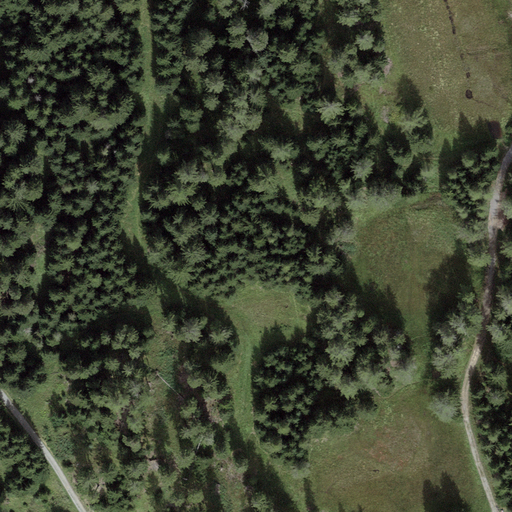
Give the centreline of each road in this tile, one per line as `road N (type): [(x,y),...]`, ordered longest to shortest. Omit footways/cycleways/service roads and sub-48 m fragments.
road 1 (track): [(511,146),(498,181),(489,319),(463,381),(462,408),(495,511)]
road 2 (track): [(0,392),(44,441),(87,511)]
